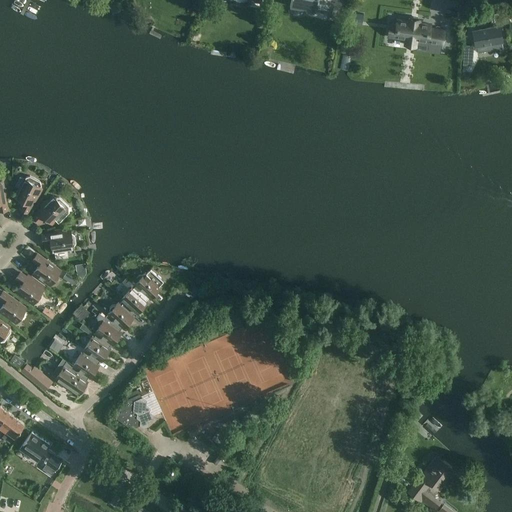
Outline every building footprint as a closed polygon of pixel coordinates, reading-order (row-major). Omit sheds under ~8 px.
[(290,0),(290,6),(327,13),(329,6),(333,7),(331,18),(341,20),(344,0),(290,0)] [(351,11),(349,20),(362,22),(364,13),(351,11)] [(389,20),(387,37),(403,39),(402,45),(416,47),(417,41),(428,43),(427,51),(440,53),(441,44),(443,45),(445,28),(431,26),(432,22),(396,17),(395,21),(389,20)] [(503,48),(499,25),(473,31),(476,47),(485,46),(484,44),(490,43),(492,50),(503,48)] [(464,44),(462,65),(472,65),(473,45),(464,44)] [(20,176),(15,185),(20,188),(15,197),(25,202),(21,209),(27,212),(31,205),(33,200),(36,202),(39,194),(37,193),(40,186),(41,185),(41,184),(40,180),(30,175),(26,177),(25,178),(25,179),(20,176)] [(54,197),(53,196),(48,201),(46,199),(40,205),(43,207),(33,216),(38,221),(44,216),(51,223),(55,219),(58,222),(69,211),(68,210),(68,205),(59,197),(54,197)] [(50,234),(42,235),(43,242),(51,240),(53,251),(54,250),(55,259),(68,257),(67,248),(73,248),(73,247),(76,242),(75,235),(71,231),(70,230),(63,232),(63,229),(55,230),(55,233),(50,234)] [(46,260),(37,254),(33,259),(39,264),(33,272),(50,284),(52,281),(56,281),(59,277),(58,273),(60,270),(51,264),(53,261),(48,258),(46,260)] [(85,262),(75,264),(76,273),(82,278),(86,271),(85,262)] [(136,284),(150,296),(151,297),(160,287),(159,286),(163,281),(150,269),(145,274),(144,273),(143,274),(139,275),(136,278),(136,282),(135,283),(136,284)] [(33,303),(35,300),(39,299),(42,296),(41,292),(43,289),(20,272),(16,278),(22,283),(16,291),(33,303)] [(67,272),(63,277),(67,280),(71,275),(67,272)] [(145,301),(150,296),(136,284),(132,289),(131,288),(122,298),(123,299),(136,311),(137,312),(146,302),(145,301)] [(193,285),(189,290),(195,294),(198,290),(193,285)] [(0,310),(16,322),(18,319),(22,318),(25,315),(24,311),(26,308),(3,291),(0,295),(0,297),(5,302),(0,308),(0,310)] [(132,316),(136,311),(123,299),(119,304),(117,303),(116,304),(112,304),(109,307),(110,312),(108,313),(123,326),(124,327),(133,317),(132,316)] [(45,307),(41,312),(46,316),(50,310),(45,307)] [(119,331),(123,326),(108,313),(105,317),(100,313),(97,316),(97,317),(98,321),(101,323),(96,332),(97,333),(111,343),(113,343),(120,332),(119,331)] [(4,341),(11,332),(10,328),(9,327),(0,320),(0,341),(1,342),(4,341)] [(342,334),(344,330),(331,323),(329,327),(342,334)] [(108,348),(111,343),(97,333),(93,338),(92,337),(84,348),(86,349),(100,359),(102,360),(109,349),(108,348)] [(97,364),(100,359),(86,349),(82,354),(81,354),(73,365),(89,376),(90,377),(98,365),(97,364)] [(62,366),(55,377),(62,381),(64,383),(64,385),(68,388),(70,387),(79,393),(87,382),(85,381),(89,376),(73,365),(67,360),(66,360),(66,361),(62,366)] [(45,391),(51,383),(32,367),(27,362),(24,366),(21,370),(45,391)] [(149,424),(149,419),(154,418),(154,414),(150,411),(150,406),(146,403),(147,399),(139,393),(127,399),(125,404),(121,406),(121,410),(117,413),(116,417),(128,426),(136,422),(144,427),(149,424)] [(0,425),(6,430),(16,417),(8,411),(0,421),(0,425)] [(16,417),(6,430),(14,437),(25,424),(16,417)] [(32,430),(19,449),(37,461),(50,443),(32,430)] [(56,470),(57,467),(61,462),(52,455),(46,463),(56,470)] [(414,483),(407,492),(421,502),(423,500),(435,510),(440,502),(433,497),(438,490),(442,485),(448,477),(448,476),(446,474),(452,467),(436,455),(415,484),(414,483)] [(114,506),(119,497),(113,493),(107,502),(114,506)] [(455,511),(443,503),(437,511),(455,511)]
